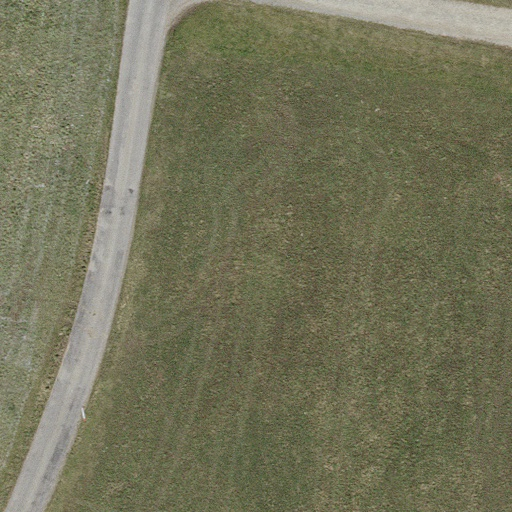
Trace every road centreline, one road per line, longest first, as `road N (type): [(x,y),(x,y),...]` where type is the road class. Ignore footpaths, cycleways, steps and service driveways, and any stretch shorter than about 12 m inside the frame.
road 1 (track): [(24,511),(96,349),(165,0)]
road 2 (track): [(511,25),(341,0)]
